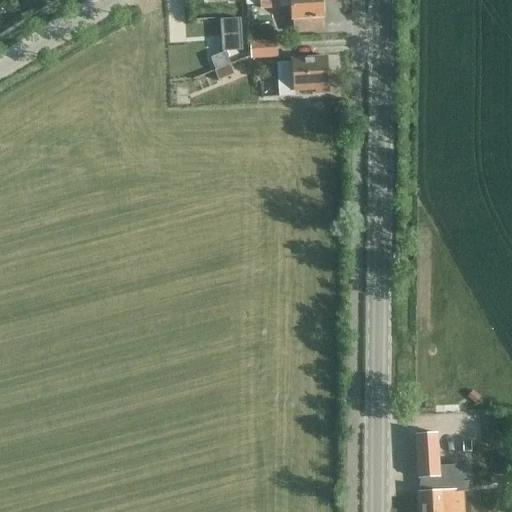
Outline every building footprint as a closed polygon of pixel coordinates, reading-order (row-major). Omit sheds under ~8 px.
[(323,30),(322,16),(323,16),(322,0),(258,0),(259,8),(288,6),(289,19),(291,19),(292,32),(323,30)] [(241,51),(239,19),(220,20),(222,52),(241,51)] [(250,56),(275,55),(274,38),(249,40),(250,56)] [(277,60),(278,76),(279,98),(293,97),(293,92),(315,90),(315,94),(328,93),(326,58),(277,60)] [(230,70),(212,72),(213,82),(231,79),(230,70)] [(419,478),(438,477),(435,433),(416,434),(419,478)] [(420,511),(454,511),(453,490),(420,492),(420,511)]
